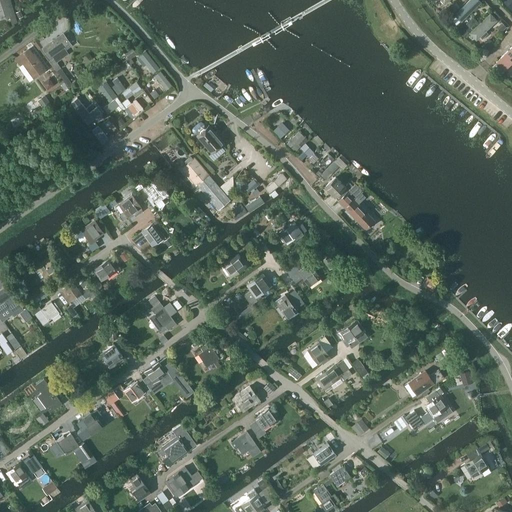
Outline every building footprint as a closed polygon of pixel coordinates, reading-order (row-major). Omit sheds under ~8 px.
[(10,0),(0,0),(0,18),(9,16),(12,24),(17,22),(10,0)] [(470,0),(454,15),(461,23),(481,3),(478,0),(470,0)] [(447,7),(453,12),(458,7),(453,1),(447,7)] [(464,35),(477,21),(472,16),(459,30),(464,35)] [(474,35),(481,43),(500,24),(493,17),(474,35)] [(63,33),(42,48),(50,60),(50,61),(57,71),(61,67),(57,62),(69,53),(66,49),(72,45),(63,33)] [(488,48),(494,41),(490,37),(484,44),(488,48)] [(511,45),(496,62),(505,71),(511,63),(511,58),(511,57),(511,55),(511,45)] [(33,54),(29,48),(16,57),(21,64),(23,63),(34,78),(46,70),(34,53),(33,54)] [(152,72),(157,68),(147,55),(142,59),(152,72)] [(165,89),(169,85),(159,73),(155,77),(165,89)] [(121,92),(126,88),(118,77),(112,81),(121,92)] [(106,81),(98,87),(108,101),(116,95),(106,81)] [(137,82),(123,92),(127,98),(141,88),(137,82)] [(144,90),(140,95),(148,100),(151,95),(144,90)] [(49,102),(45,95),(38,100),(42,106),(49,102)] [(113,100),(104,107),(108,113),(117,106),(119,109),(123,106),(117,97),(113,100)] [(77,98),(71,103),(72,104),(82,117),(89,112),(78,99),(77,98)] [(136,99),(127,106),(132,112),(130,113),(134,117),(144,109),(136,99)] [(97,107),(83,117),(87,123),(101,112),(97,107)] [(115,121),(119,126),(127,120),(123,115),(115,121)] [(203,121),(202,120),(200,120),(198,121),(193,126),(192,127),(192,129),(193,130),(194,131),(196,131),(198,131),(203,126),(204,125),(204,123),(203,121)] [(282,123),(274,129),(278,134),(286,127),(282,123)] [(204,144),(216,133),(209,125),(196,136),(204,144)] [(97,128),(92,131),(101,142),(105,139),(97,128)] [(296,151),(301,146),(308,139),(299,130),(287,143),(296,151)] [(216,133),(204,144),(211,153),(224,142),(216,133)] [(307,153),(310,155),(315,151),(306,142),(295,153),(301,159),(307,153)] [(195,157),(181,168),(196,185),(197,184),(219,209),(231,199),(227,194),(220,186),(209,174),(195,157)] [(334,160),(321,175),(327,180),(340,166),(334,160)] [(265,187),(269,192),(287,178),(283,173),(265,187)] [(336,177),(326,187),(335,197),(338,200),(347,191),(353,186),(353,185),(349,181),(345,186),(336,177)] [(256,178),(247,185),(254,194),(263,188),(256,178)] [(151,196),(149,198),(154,204),(156,203),(154,200),(166,192),(158,180),(145,189),(151,196)] [(347,191),(338,200),(366,228),(375,220),(359,203),(361,201),(366,196),(361,192),(363,190),(359,186),(356,183),(353,186),(347,191)] [(128,219),(134,214),(142,208),(141,207),(132,194),(120,203),(128,215),(126,217),(128,219)] [(257,198),(246,206),(249,210),(260,202),(263,200),(260,196),(257,198)] [(101,218),(107,214),(101,205),(95,210),(101,218)] [(236,220),(247,212),(244,207),(232,215),(236,220)] [(94,220),(82,229),(87,236),(92,242),(88,245),(92,250),(98,245),(95,240),(97,239),(95,237),(103,232),(94,220)] [(294,221),(278,232),(285,241),(300,230),(294,221)] [(156,229),(152,223),(141,231),(152,245),(162,238),(163,239),(165,238),(158,228),(156,229)] [(125,256),(119,248),(114,252),(123,263),(130,258),(127,255),(125,256)] [(232,276),(241,270),(247,266),(238,253),(232,257),(223,263),(232,276)] [(119,271),(122,269),(112,255),(93,269),(101,280),(117,269),(119,271)] [(326,264),(331,261),(328,255),(323,259),(326,264)] [(49,256),(36,265),(44,277),(42,279),(43,281),(51,275),(52,276),(60,271),(58,268),(49,256)] [(318,256),(299,270),(310,286),(321,278),(312,267),(321,260),(318,256)] [(250,282),(247,284),(256,296),(272,285),(263,273),(261,274),(250,282)] [(427,277),(422,286),(432,291),(437,282),(427,277)] [(77,286),(87,295),(93,289),(83,280),(77,286)] [(70,304),(71,302),(70,300),(81,293),(73,282),(62,289),(66,295),(64,296),(70,304)] [(0,312),(8,307),(14,315),(23,309),(6,286),(0,290),(0,312)] [(272,286),(264,292),(267,295),(275,290),(272,286)] [(275,300),(284,312),(288,318),(297,312),(284,294),(275,300)] [(159,300),(155,295),(149,299),(153,304),(159,300)] [(160,301),(151,307),(155,313),(152,315),(161,327),(158,329),(160,331),(167,326),(168,327),(175,322),(176,321),(174,318),(173,318),(170,314),(176,310),(170,302),(164,306),(160,301)] [(42,324),(48,320),(58,313),(60,315),(62,313),(57,306),(55,308),(51,302),(35,313),(42,324)] [(339,331),(337,332),(340,336),(346,345),(349,343),(348,341),(356,336),(360,341),(367,335),(364,330),(357,319),(339,331)] [(2,332),(0,333),(0,350),(2,349),(5,355),(7,354),(12,350),(7,341),(8,341),(2,332)] [(20,344),(15,336),(10,339),(16,347),(20,344)] [(323,364),(331,358),(318,340),(307,348),(318,364),(321,362),(323,364)] [(110,369),(117,364),(116,362),(124,356),(114,344),(102,353),(111,365),(108,367),(110,369)] [(220,356),(211,344),(203,350),(202,348),(195,353),(196,355),(198,354),(207,366),(220,356)] [(447,359),(452,355),(448,348),(442,352),(447,359)] [(359,358),(353,362),(362,376),(368,371),(359,358)] [(140,374),(153,391),(148,385),(161,376),(166,382),(172,377),(167,371),(166,372),(158,361),(145,370),(148,375),(144,379),(140,374)] [(335,363),(315,377),(323,387),(330,382),(333,386),(352,373),(348,368),(342,373),(335,363)] [(301,374),(295,369),(291,373),(297,378),(301,374)] [(416,394),(434,382),(434,383),(444,376),(439,369),(429,375),(425,370),(408,382),(416,394)] [(463,384),(473,382),(470,370),(460,373),(463,384)] [(44,377),(35,384),(41,392),(38,395),(47,407),(44,408),(46,410),(53,405),(55,407),(62,402),(44,377)] [(243,390),(233,397),(243,410),(259,399),(254,392),(257,387),(252,381),(249,381),(241,387),(243,390)] [(275,387),(269,381),(264,387),(270,393),(275,387)] [(135,382),(124,389),(132,400),(142,393),(144,395),(146,394),(141,387),(139,388),(135,382)] [(429,401),(424,405),(437,422),(452,410),(440,393),(443,392),(439,386),(425,396),(429,401)] [(114,391),(105,397),(110,404),(118,398),(114,391)] [(332,403),(329,398),(324,401),(328,406),(332,403)] [(257,420),(250,425),(256,433),(258,437),(266,432),(264,428),(276,419),(269,408),(255,417),(257,420)] [(423,422),(419,417),(414,410),(405,416),(414,429),(423,422)] [(43,412),(36,418),(42,426),(49,420),(43,412)] [(82,428),(77,431),(83,439),(103,424),(97,417),(95,418),(91,412),(78,421),(82,428)] [(400,430),(408,424),(402,416),(394,422),(400,430)] [(361,418),(351,426),(359,436),(369,428),(361,418)] [(244,432),(231,441),(236,447),(238,446),(242,453),(248,449),(253,456),(260,450),(251,437),(246,431),(244,432)] [(79,445),(72,435),(70,433),(65,437),(63,435),(56,441),(57,443),(58,442),(67,454),(79,445)] [(326,436),(331,443),(336,440),(331,433),(326,436)] [(168,453),(161,457),(165,462),(166,463),(167,465),(171,462),(178,457),(188,450),(177,435),(171,439),(173,441),(164,448),(168,453)] [(480,454),(494,445),(490,439),(476,447),(480,454)] [(84,442),(79,445),(88,458),(93,455),(84,442)] [(316,450),(313,452),(321,464),(335,453),(327,443),(326,443),(325,445),(323,446),(318,449),(317,450),(316,450)] [(385,458),(390,453),(382,446),(377,451),(385,458)] [(472,475),(487,466),(480,454),(465,463),(472,475)] [(19,463),(8,471),(12,477),(11,478),(15,485),(18,483),(20,487),(31,479),(19,463)] [(338,484),(350,476),(342,465),(330,474),(331,476),(329,478),(327,480),(329,483),(331,481),(337,489),(340,486),(338,484)] [(169,481),(167,483),(175,494),(177,492),(178,493),(189,486),(182,476),(189,472),(185,466),(167,479),(169,481)] [(364,476),(369,472),(365,466),(359,470),(364,476)] [(137,501),(144,496),(142,494),(149,490),(137,473),(130,478),(134,484),(130,487),(138,498),(136,499),(137,501)] [(220,477),(223,482),(229,478),(225,473),(220,477)] [(250,497),(240,503),(246,511),(258,511),(264,507),(263,505),(266,503),(273,498),(265,487),(268,486),(263,478),(258,481),(263,489),(258,492),(257,493),(254,489),(247,494),(250,497)] [(272,484),(277,493),(283,489),(278,480),(272,484)] [(331,496),(324,487),(329,483),(327,480),(322,483),(313,489),(322,501),(320,503),(326,511),(335,504),(335,503),(339,500),(334,493),(331,496)] [(52,481),(45,487),(49,493),(57,488),(52,481)] [(499,507),(507,501),(504,496),(496,502),(499,507)] [(97,511),(88,498),(75,507),(78,511),(97,511)] [(142,508),(139,509),(141,511),(160,511),(159,509),(154,503),(151,505),(149,503),(142,508)]
